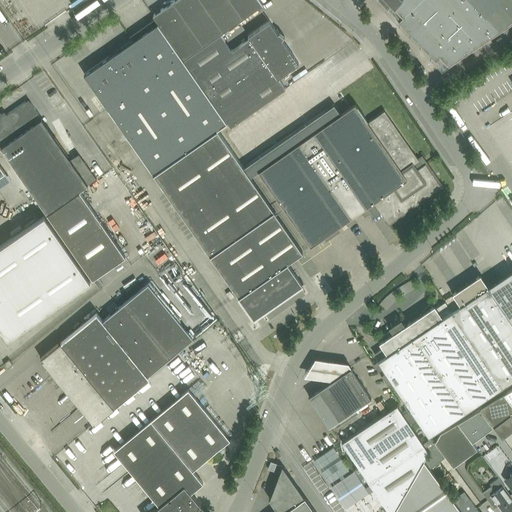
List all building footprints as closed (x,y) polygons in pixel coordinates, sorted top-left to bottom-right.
[(173,0),(170,1),(202,46),(221,33),(222,32),(199,0),(174,0),(173,0)] [(199,0),(222,32),(241,19),(228,0),(199,0)] [(228,0),(241,19),(263,4),(260,0),(228,0)] [(399,19),(417,38),(429,27),(430,29),(460,0),(399,0),(395,6),(403,15),(399,19)] [(429,27),(417,38),(434,56),(435,58),(439,54),(447,62),(448,64),(500,30),(471,0),(460,0),(430,29),(429,27)] [(471,0),(500,30),(502,28),(488,13),(501,0),(471,0)] [(511,0),(501,0),(488,13),(502,28),(511,21),(511,0)] [(153,15),(158,22),(184,59),(202,46),(170,1),(164,2),(164,3),(166,5),(153,15)] [(221,33),(202,46),(184,59),(227,121),(228,121),(231,126),(286,88),(278,77),(299,63),(270,20),(248,35),(250,38),(232,50),(221,33)] [(85,73),(153,173),(217,128),(227,121),(184,59),(158,22),(85,73)] [(0,144),(47,212),(80,190),(88,184),(96,178),(79,153),(71,159),(49,128),(42,118),(37,110),(31,102),(30,103),(26,102),(25,101),(6,115),(2,114),(1,113),(0,113),(0,144)] [(334,104),(244,166),(250,176),(259,170),(311,245),(324,236),(338,226),(367,206),(369,204),(374,201),(381,212),(386,219),(389,223),(429,195),(435,191),(442,186),(437,178),(438,177),(430,166),(429,167),(426,163),(423,165),(418,157),(398,128),(385,110),(368,121),(355,103),(347,108),(341,113),(334,103),(334,104)] [(217,128),(153,173),(251,313),(256,310),(260,313),(303,283),(288,262),(303,251),(250,176),(244,166),(217,128)] [(80,190),(47,212),(87,270),(93,278),(125,256),(126,255),(120,247),(80,190)] [(0,245),(0,325),(8,337),(91,280),(45,214),(0,245)] [(451,310),(450,311),(500,387),(511,378),(511,269),(489,285),(487,286),(480,275),(479,276),(478,275),(477,275),(478,276),(468,284),(467,282),(466,283),(467,284),(456,291),(456,290),(455,290),(455,291),(463,303),(461,304),(451,310)] [(380,300),(384,307),(401,298),(400,297),(419,286),(414,279),(380,300)] [(148,282),(126,300),(171,355),(194,337),(148,282)] [(126,300),(103,319),(148,374),(171,355),(126,300)] [(409,321),(405,324),(406,325),(463,411),(500,387),(450,311),(451,310),(444,300),(436,306),(435,304),(433,306),(432,305),(432,306),(421,313),(420,313),(421,314),(410,321),(410,320),(409,321)] [(148,374),(103,319),(97,311),(41,357),(94,422),(150,376),(148,374)] [(387,353),(378,359),(379,361),(383,366),(429,435),(463,411),(406,325),(405,324),(404,324),(394,332),(394,331),(393,332),(383,339),(382,339),(382,340),(379,341),(387,353)] [(4,363),(8,368),(13,364),(9,359),(4,363)] [(379,361),(374,364),(378,370),(383,366),(379,361)] [(315,362),(305,380),(327,383),(332,384),(351,371),(351,367),(315,362)] [(309,395),(314,403),(329,426),(371,397),(351,367),(327,383),(309,395)] [(114,449),(131,470),(160,505),(156,508),(155,507),(149,511),(192,511),(201,505),(191,492),(203,482),(193,470),(230,439),(189,388),(151,419),(114,449)] [(511,403),(504,393),(480,408),(493,425),(502,438),(511,430),(511,403)] [(394,511),(429,451),(397,404),(342,441),(389,511),(394,511)] [(480,408),(458,421),(472,441),(493,425),(480,408)] [(407,412),(420,432),(424,429),(411,409),(407,412)] [(441,432),(435,441),(446,456),(453,466),(478,448),(472,441),(458,421),(441,432)] [(429,451),(424,460),(430,468),(446,456),(435,441),(429,451)] [(490,458),(500,451),(496,447),(487,454),(490,458)] [(424,460),(394,511),(462,511),(458,506),(430,468),(424,460)] [(316,511),(305,496),(283,464),(277,478),(279,480),(274,494),(269,497),(279,511),(316,511)] [(356,472),(333,485),(342,500),(364,487),(356,472)] [(495,500),(498,504),(504,511),(506,511),(511,508),(511,496),(510,494),(503,485),(504,484),(499,477),(491,484),(491,485),(496,490),(487,497),(491,503),(495,500)] [(482,491),(487,497),(496,490),(491,485),(482,491)] [(459,506),(462,511),(480,511),(470,498),(459,506)]
